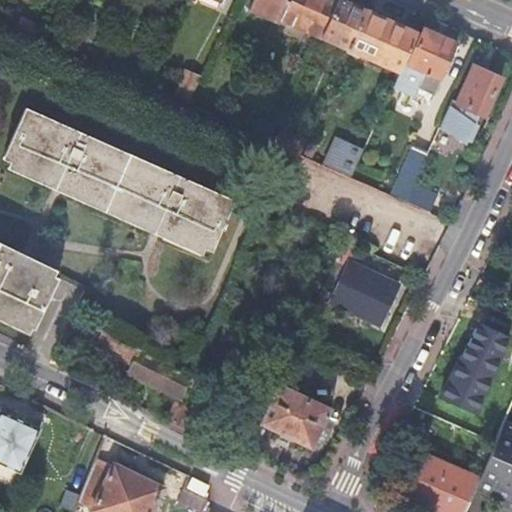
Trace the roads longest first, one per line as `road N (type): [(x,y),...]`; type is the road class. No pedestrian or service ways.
road 1 (residential): [(511,139),(334,511)]
road 2 (residential): [(0,354),(315,511)]
